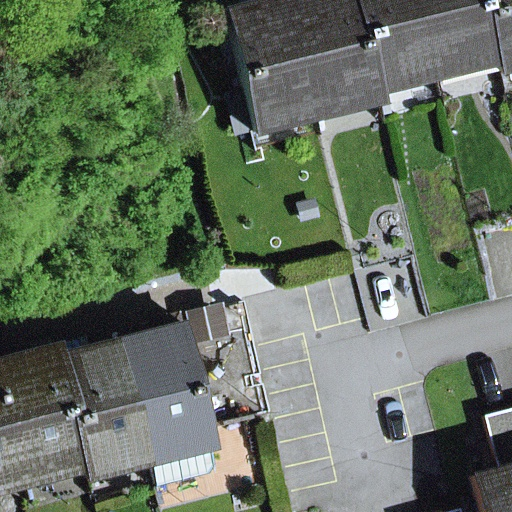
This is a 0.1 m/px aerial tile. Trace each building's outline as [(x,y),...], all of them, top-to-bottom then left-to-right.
[(267,0),(222,11),(249,118),(311,103),(285,0),(267,0)] [(285,0),(311,103),(371,88),(372,88),(350,0),(285,0)] [(374,87),(371,78),(431,63),(415,0),(350,0),(372,88),(374,87)] [(415,0),(431,63),(490,48),(493,58),(495,57),(480,0),(415,0)] [(511,0),(480,0),(495,57),(496,57),(511,52),(511,0)] [(375,91),(494,61),(493,58),(490,48),(431,63),(371,78),(374,87),(375,91)] [(511,52),(496,57),(499,71),(511,67),(511,52)] [(249,118),(252,132),(314,117),(374,102),(371,88),(311,103),(249,118)] [(193,340),(219,334),(213,309),(187,315),(193,340)] [(202,463),(207,453),(176,326),(114,342),(142,450),(146,463),(149,476),(202,463)] [(80,456),(82,466),(142,450),(114,342),(56,357),(53,347),(52,348),(80,456)] [(82,466),(80,456),(52,348),(0,360),(0,396),(19,471),(78,456),(81,466),(82,466)] [(0,476),(19,471),(0,396),(0,476)] [(467,477),(476,511),(511,511),(511,409),(481,417),(495,470),(467,477)] [(0,490),(81,469),(84,479),(146,463),(142,450),(82,466),(81,466),(78,456),(19,471),(0,476),(0,490)]
